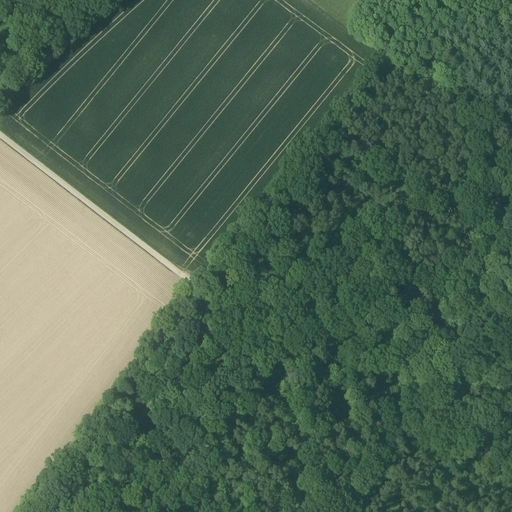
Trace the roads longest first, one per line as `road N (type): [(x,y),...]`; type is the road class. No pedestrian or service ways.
road 1 (track): [(430,0),(196,288)]
road 2 (track): [(196,288),(25,511)]
road 3 (track): [(0,137),(196,288)]
road 4 (track): [(511,261),(407,422)]
